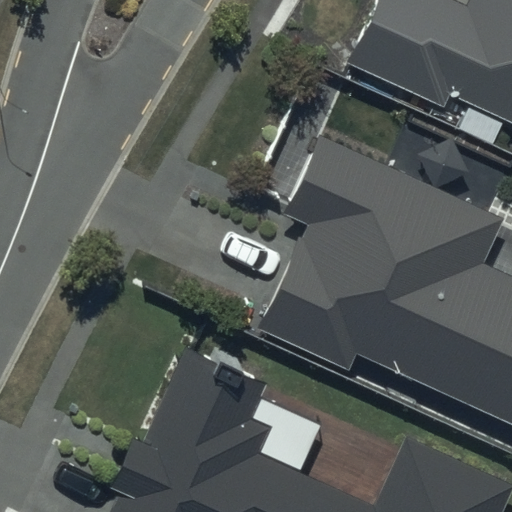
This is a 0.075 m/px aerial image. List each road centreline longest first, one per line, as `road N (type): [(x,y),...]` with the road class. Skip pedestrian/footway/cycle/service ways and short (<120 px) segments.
road 1 (residential): [(184,0),(111,120),(33,192)]
road 2 (residential): [(33,192),(36,101),(69,0)]
